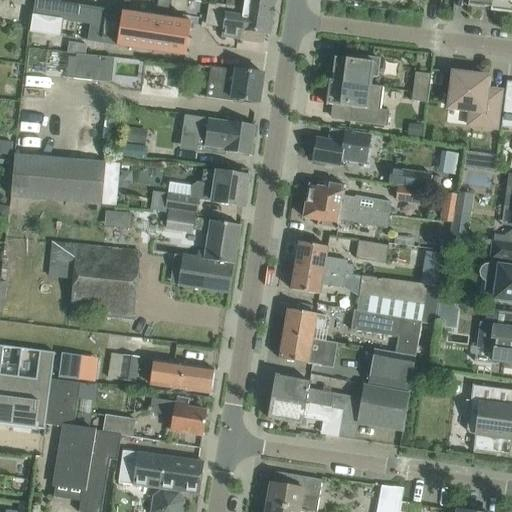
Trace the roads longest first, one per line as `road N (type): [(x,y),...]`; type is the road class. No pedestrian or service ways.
road 1 (residential): [(228,443),(295,22)]
road 2 (residential): [(511,490),(228,443)]
road 3 (residential): [(511,50),(295,22)]
